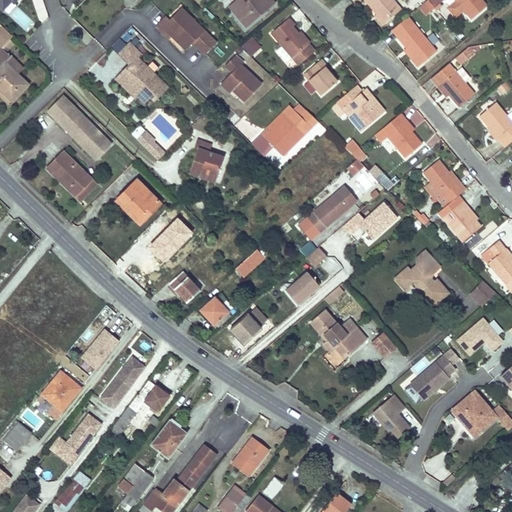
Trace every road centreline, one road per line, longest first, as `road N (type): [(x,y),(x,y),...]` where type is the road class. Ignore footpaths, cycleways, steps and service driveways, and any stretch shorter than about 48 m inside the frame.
road 1 (secondary): [(0,175),(180,342),(445,511)]
road 2 (residential): [(304,0),(399,76),(511,202)]
road 3 (unknown): [(43,499),(139,377),(180,342)]
road 4 (unknown): [(231,377),(351,268)]
road 5 (unknown): [(403,485),(439,402),(481,370)]
